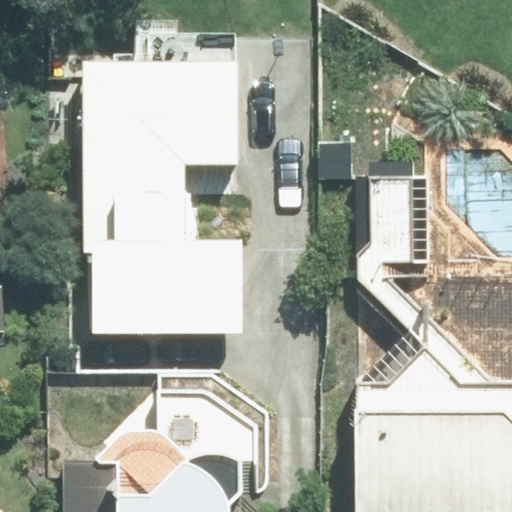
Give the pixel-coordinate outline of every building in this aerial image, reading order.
[(245,55),(91,56),(92,250),(102,250),(102,330),(258,330),(257,233),(197,233),(197,161),(245,160),(245,55)] [(436,171),(364,171),(363,273),(435,273),(436,171)] [(0,330),(11,330),(11,284),(0,283),(0,330)] [(511,511),(511,379),(367,377),(364,511),(511,511)] [(176,451),(69,455),(70,511),(247,511),(246,462),(263,461),(262,410),(238,411),(237,390),(174,392),(176,451)]
